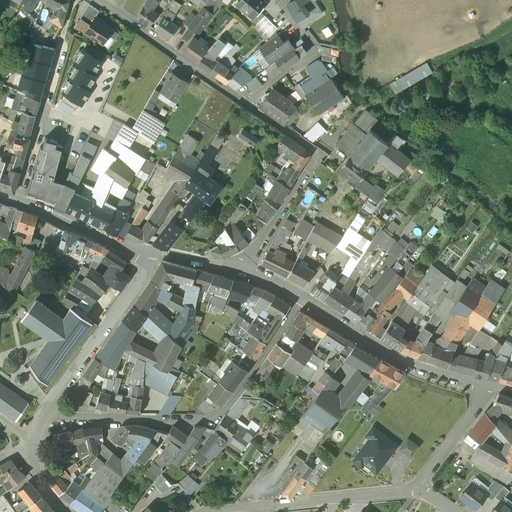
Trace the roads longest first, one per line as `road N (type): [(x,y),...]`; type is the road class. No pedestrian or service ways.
road 1 (residential): [(301,299),(225,411),(207,422),(59,418),(49,411)]
road 2 (residential): [(239,272),(316,156),(247,105)]
road 3 (residential): [(74,0),(15,204)]
road 4 (residential): [(301,299),(391,354),(482,385)]
road 5 (residential): [(219,511),(399,493),(415,483)]
road 6 (residential): [(247,105),(91,0)]
road 7 (residential): [(150,254),(49,411)]
road 8 (residential): [(279,0),(314,55),(247,105)]
road 9 (residential): [(150,254),(15,204)]
road 10 (residential): [(415,483),(480,406),(482,385)]
